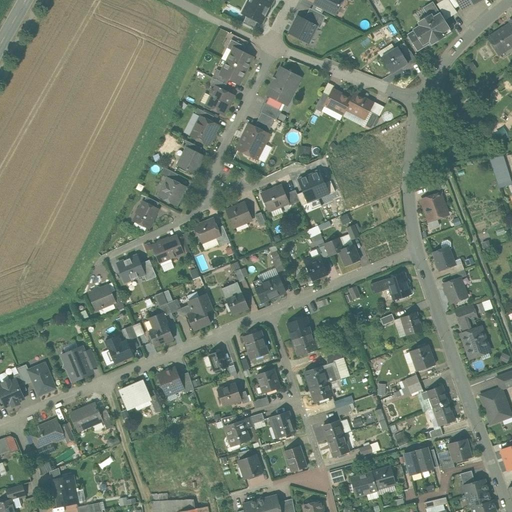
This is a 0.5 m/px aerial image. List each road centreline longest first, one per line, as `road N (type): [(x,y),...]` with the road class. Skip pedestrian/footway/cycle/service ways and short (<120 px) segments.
road 1 (residential): [(108,256),(190,215),(271,43)]
road 2 (residential): [(14,419),(271,314)]
road 3 (residential): [(511,511),(418,253)]
road 4 (residential): [(271,314),(324,468)]
road 5 (residential): [(271,314),(418,253)]
road 6 (residential): [(271,43),(417,100)]
road 7 (residential): [(418,253),(408,209),(417,100)]
road 8 (residential): [(417,100),(508,0)]
